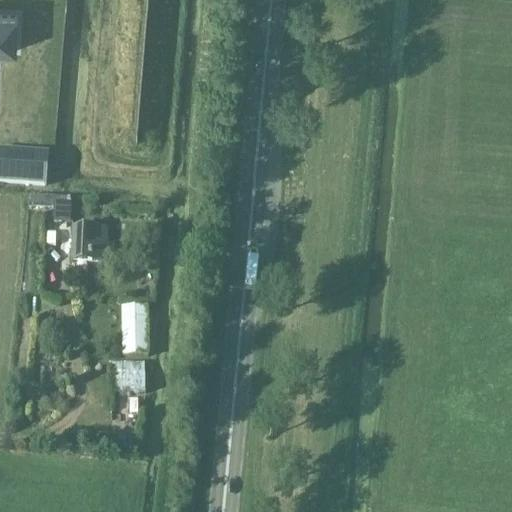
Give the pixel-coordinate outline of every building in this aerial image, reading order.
[(0,51),(16,52),(18,16),(0,14),(0,51)] [(0,150),(0,183),(45,187),(48,155),(0,150)] [(54,201),(54,200),(29,199),(29,211),(54,212),(54,201)] [(54,212),(53,225),(70,226),(71,202),(54,201),(54,212)] [(105,268),(108,233),(74,230),(72,259),(88,260),(87,267),(105,268)] [(148,358),(147,309),(121,309),(122,358),(148,358)] [(141,392),(126,390),(125,401),(140,403),(141,392)] [(121,447),(122,430),(102,429),(102,446),(121,447)]
